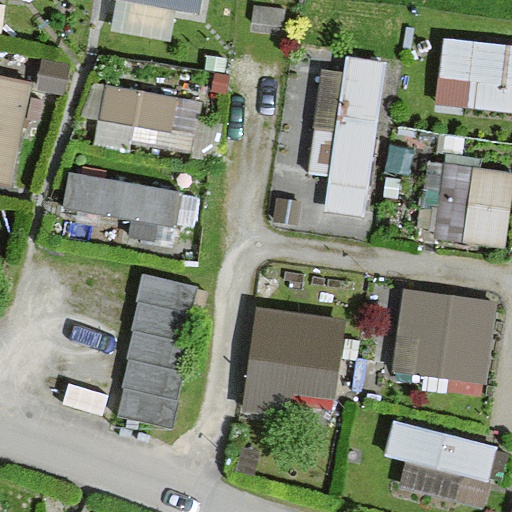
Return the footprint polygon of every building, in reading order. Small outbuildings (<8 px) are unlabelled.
[(200,0),(128,0),(198,12),(200,0)] [(511,51),(473,47),(467,90),(502,95),(499,115),(511,116),(511,51)] [(112,60),(112,83),(186,85),(187,62),(112,60)] [(356,219),(399,224),(417,77),(379,73),(374,81),(351,84),(339,188),(359,190),(356,219)] [(28,84),(0,78),(0,184),(7,186),(28,84)] [(108,88),(102,119),(169,131),(175,100),(108,88)] [(511,258),(511,179),(454,171),(451,193),(475,196),(467,252),(511,258)] [(74,174),(68,210),(173,228),(179,192),(74,174)] [(191,315),(198,288),(142,275),(135,302),(137,303),(191,315)] [(511,308),(434,296),(427,342),(462,347),(457,380),(511,388),(511,308)] [(193,316),(191,315),(137,303),(131,331),(133,331),(187,344),(193,316)] [(383,325),(289,314),(277,412),(315,417),(319,385),(375,392),(383,325)] [(189,345),(187,344),(133,331),(126,359),(128,360),(182,373),(189,345)] [(184,373),(182,373),(128,360),(121,388),(124,389),(177,402),(184,373)] [(179,402),(177,402),(124,389),(117,417),(173,430),(179,402)] [(511,511),(511,449),(425,430),(417,468),(440,474),(434,496),(502,511),(511,511)] [(0,485),(0,511),(16,511),(17,486),(0,485)]
